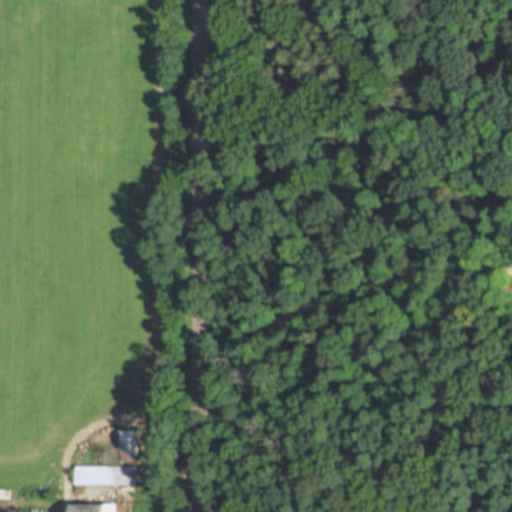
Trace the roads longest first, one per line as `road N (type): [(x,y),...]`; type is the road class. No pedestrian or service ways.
road 1 (residential): [(196,511),(197,0)]
road 2 (track): [(511,270),(472,279),(403,276),(334,290),(196,363)]
